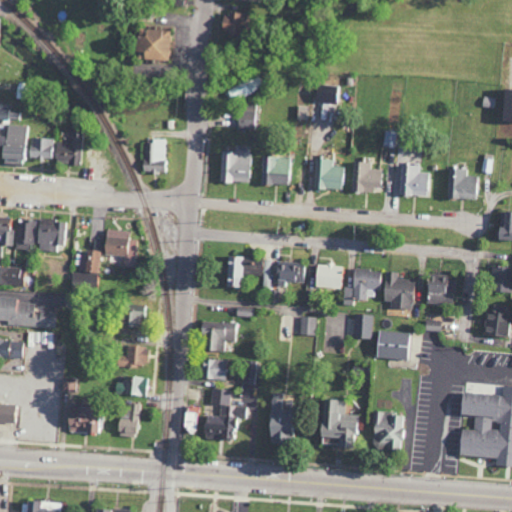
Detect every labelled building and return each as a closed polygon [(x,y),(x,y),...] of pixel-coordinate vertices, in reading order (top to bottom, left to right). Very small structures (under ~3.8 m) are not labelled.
[(245,13),(220,12),(219,34),(245,35),(245,13)] [(169,30),(135,29),(134,59),(168,60),(169,30)] [(261,89),(254,76),(228,89),(235,103),(261,89)] [(511,121),(511,89),(501,88),(498,120),(511,121)] [(0,119),(8,120),(8,110),(0,109),(0,119)] [(237,128),(254,129),(255,110),(237,110),(237,128)] [(307,138),(331,140),(332,123),(309,121),(307,138)] [(26,126),(8,124),(5,143),(0,142),(0,157),(22,160),(26,126)] [(80,162),(81,132),(68,131),(68,143),(53,142),(53,139),(30,138),(29,160),(80,162)] [(167,172),(166,140),(142,141),(143,172),(167,172)] [(220,151),(219,182),(248,183),(249,146),(234,145),(234,152),(220,151)] [(288,157),(260,156),(259,184),(287,185),(288,157)] [(332,159),(313,159),(312,188),(344,189),(345,167),(332,166),(332,159)] [(370,162),(352,161),(350,191),(372,192),(373,187),(381,187),(381,169),(370,169),(370,162)] [(428,173),(418,173),(419,166),(399,165),(398,195),(427,196),(428,173)] [(465,169),(445,168),(444,199),(474,200),(474,185),(477,185),(477,176),(465,176),(465,169)] [(511,212),(499,212),(499,227),(493,226),(492,239),(511,240),(511,212)] [(2,245),(13,246),(14,217),(0,216),(0,259),(2,260),(2,245)] [(56,245),(62,246),(65,222),(39,218),(35,250),(55,252),(56,245)] [(32,249),(33,220),(17,220),(16,248),(32,249)] [(128,231),(104,230),(103,254),(125,256),(124,267),(136,267),(137,240),(128,240),(128,231)] [(99,251),(84,250),(83,272),(73,272),(73,285),(98,285),(99,251)] [(271,260),(247,259),(247,256),(226,256),(225,287),(241,287),(241,275),(263,275),(263,287),(271,287),(271,260)] [(303,262),(276,263),(276,281),(304,280),(303,262)] [(341,264),(314,263),(314,287),(340,288),(341,264)] [(0,284),(22,286),(23,268),(0,266),(0,284)] [(490,292),(511,292),(511,267),(490,267),(490,292)] [(343,304),(352,305),(353,300),(365,300),(365,296),(377,297),(379,270),(353,269),(352,287),(344,287),(343,304)] [(398,279),(398,272),(384,272),(383,300),(390,301),(389,308),(411,309),(413,279),(398,279)] [(424,303),(451,304),(451,294),(447,294),(448,275),(425,274),(424,303)] [(7,326),(56,329),(57,311),(36,310),(37,303),(15,302),(15,297),(0,296),(0,319),(7,320),(7,326)] [(136,327),(136,319),(143,319),(143,305),(119,304),(119,326),(136,327)] [(503,313),(504,306),(492,304),(490,312),(485,311),(481,333),(506,337),(510,314),(503,313)] [(352,338),(371,339),(372,315),(353,314),(352,338)] [(316,317),(299,316),(298,335),(315,336),(316,317)] [(223,351),(224,341),(234,341),(234,323),(201,321),(199,350),(223,351)] [(375,358),(407,360),(408,332),(376,331),(375,358)] [(29,345),(54,346),(54,333),(29,333),(29,345)] [(0,357),(21,358),(22,341),(0,339),(0,357)] [(126,356),(114,355),(114,366),(147,367),(147,346),(126,346),(126,356)] [(200,378),(225,379),(225,360),(201,359),(200,378)] [(123,383),(115,383),(114,394),(147,396),(148,378),(123,377),(123,383)] [(74,392),(75,379),(62,378),(61,391),(74,392)] [(458,393),(457,415),(474,416),(473,430),(458,429),(457,455),(495,458),(494,466),(511,466),(511,386),(502,386),(502,395),(458,393)] [(210,404),(229,405),(230,391),(211,390),(210,404)] [(272,398),(273,414),(263,415),(264,440),(292,439),(290,409),(280,410),(280,398),(272,398)] [(344,401),(319,399),(317,437),(321,437),(321,445),(347,447),(347,436),(358,436),(358,415),(344,415),(344,401)] [(0,422),(15,423),(15,404),(0,403),(0,422)] [(138,404),(121,403),(119,436),(136,437),(138,404)] [(201,438),(230,440),(232,419),(244,420),(245,407),(220,405),(219,416),(203,415),(201,438)] [(66,432),(94,433),(96,409),(67,407),(66,432)] [(198,407),(184,407),(183,432),(197,433),(198,407)] [(371,449),(402,450),(403,413),(372,412),(371,449)] [(61,504),(22,500),(20,511),(56,511),(57,511),(60,511),(61,504)]
